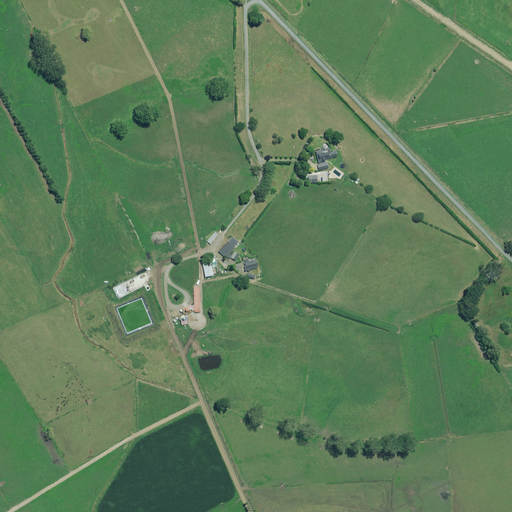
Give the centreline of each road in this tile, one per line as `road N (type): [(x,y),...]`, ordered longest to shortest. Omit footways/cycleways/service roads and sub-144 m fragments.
road 1 (unknown): [(257,0),(504,253)]
road 2 (unclassified): [(211,252),(260,192),(266,172),(250,124),(246,0)]
